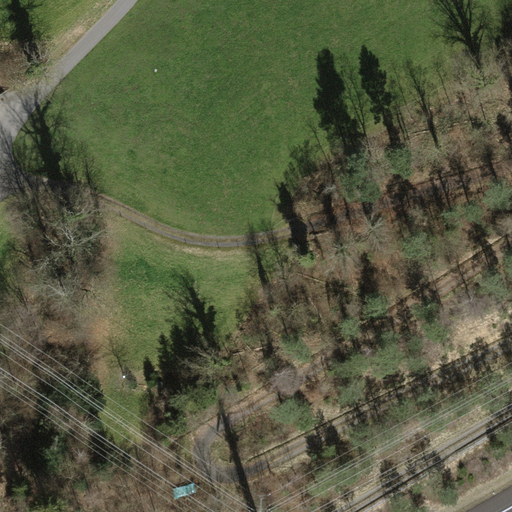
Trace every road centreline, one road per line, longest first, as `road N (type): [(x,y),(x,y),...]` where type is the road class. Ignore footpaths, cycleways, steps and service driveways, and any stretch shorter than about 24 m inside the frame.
road 1 (track): [(511,342),(246,474),(218,474),(203,444),(217,425),(511,246)]
road 2 (track): [(511,165),(262,239),(190,244),(98,202),(0,177)]
road 3 (residential): [(0,156),(7,119),(128,0)]
road 4 (track): [(344,511),(511,409)]
